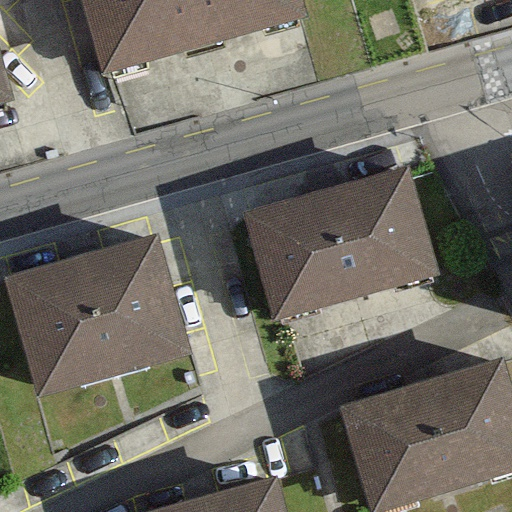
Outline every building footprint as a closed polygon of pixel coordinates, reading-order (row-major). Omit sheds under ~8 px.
[(84,0),(106,78),(300,25),(293,0),(84,0)] [(253,210),(282,317),(437,275),(409,169),(253,210)] [(11,282),(42,394),(185,355),(154,243),(11,282)] [(511,378),(355,419),(378,507),(449,489),(511,472),(511,378)] [(142,511),(289,511),(280,476),(142,511)]
